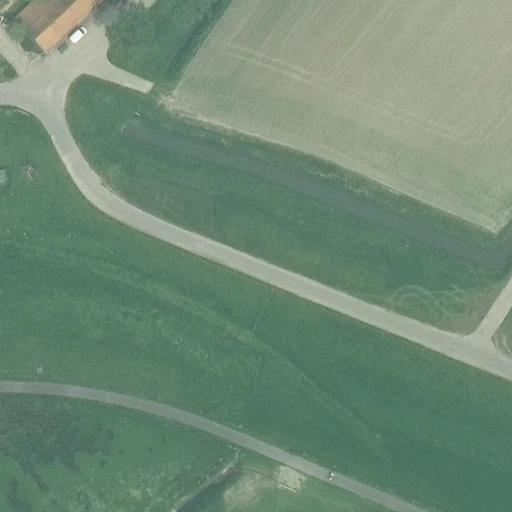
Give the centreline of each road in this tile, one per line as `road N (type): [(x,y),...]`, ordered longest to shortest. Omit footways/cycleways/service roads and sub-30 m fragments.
road 1 (unclassified): [(511,372),(130,217),(92,190),(31,92)]
road 2 (unclassified): [(31,92),(142,0)]
